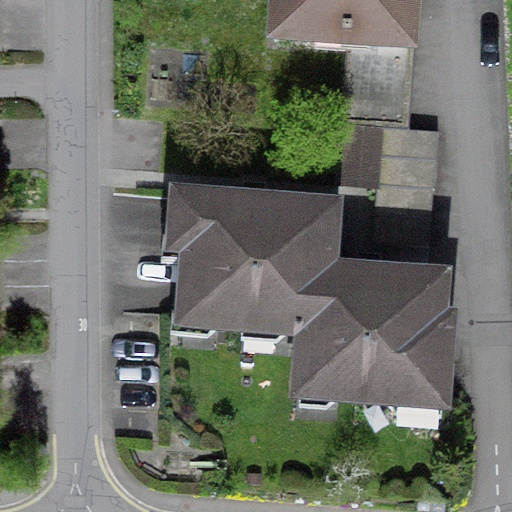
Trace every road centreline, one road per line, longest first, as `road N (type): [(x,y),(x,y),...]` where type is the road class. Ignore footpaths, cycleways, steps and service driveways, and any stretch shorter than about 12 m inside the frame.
road 1 (residential): [(494,511),(469,0)]
road 2 (unclassified): [(80,0),(73,511)]
